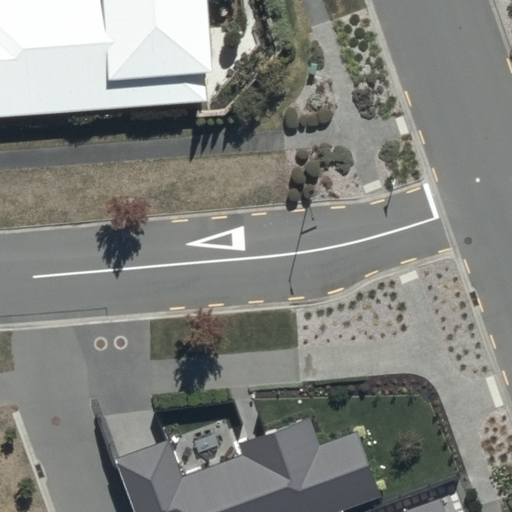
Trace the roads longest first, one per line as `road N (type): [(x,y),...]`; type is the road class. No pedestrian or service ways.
road 1 (residential): [(503,197),(353,243),(280,255),(0,277)]
road 2 (tertiary): [(503,197),(431,0)]
